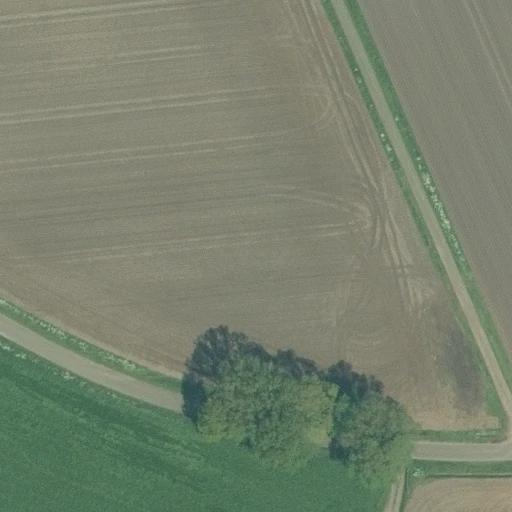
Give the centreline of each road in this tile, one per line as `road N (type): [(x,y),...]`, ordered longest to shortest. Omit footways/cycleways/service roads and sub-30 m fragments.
road 1 (unclassified): [(511,452),(382,449),(210,414),(81,369),(0,324)]
road 2 (unclassified): [(511,413),(335,0)]
